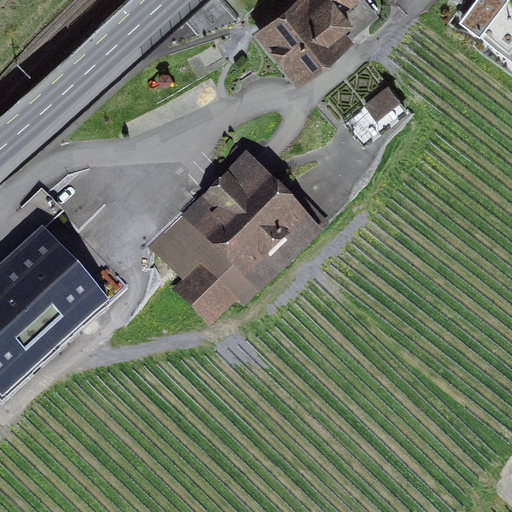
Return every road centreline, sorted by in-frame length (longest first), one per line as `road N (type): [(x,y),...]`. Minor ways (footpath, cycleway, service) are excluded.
road 1 (residential): [(0,198),(61,160),(142,148),(252,104),(294,97),(339,74),(423,0)]
road 2 (primary): [(166,0),(0,148)]
